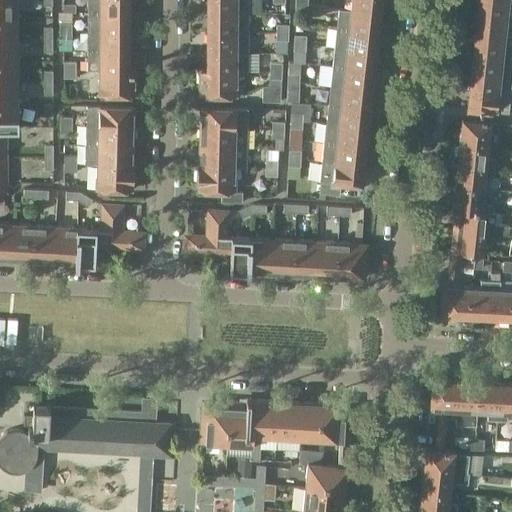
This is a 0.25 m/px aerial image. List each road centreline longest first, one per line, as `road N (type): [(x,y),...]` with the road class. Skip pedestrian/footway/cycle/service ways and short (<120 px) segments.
road 1 (residential): [(0,369),(385,388)]
road 2 (residential): [(393,308),(427,0)]
road 3 (residential): [(166,291),(163,0)]
road 4 (residential): [(393,308),(166,291)]
road 5 (residential): [(166,291),(0,290)]
road 6 (residential): [(375,511),(385,388)]
road 7 (residential): [(511,348),(391,343)]
